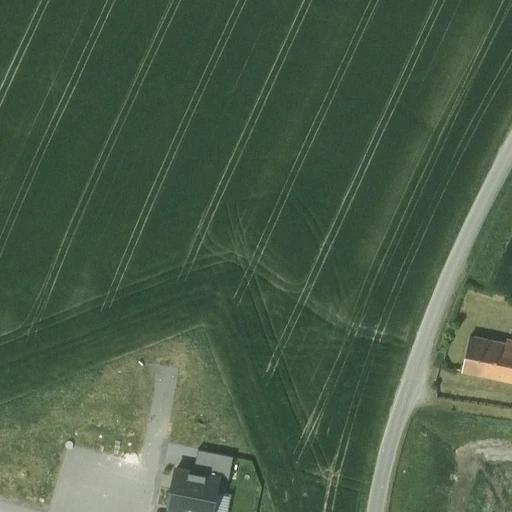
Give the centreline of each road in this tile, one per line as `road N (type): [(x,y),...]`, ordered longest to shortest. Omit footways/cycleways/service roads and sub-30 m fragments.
road 1 (unclassified): [(511,147),(444,282),(376,511)]
road 2 (residential): [(133,511),(171,354)]
